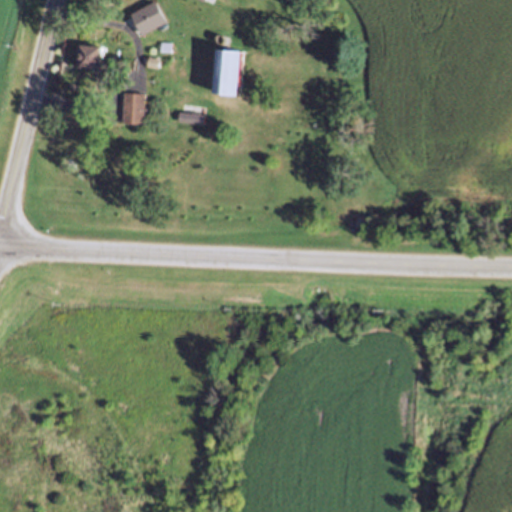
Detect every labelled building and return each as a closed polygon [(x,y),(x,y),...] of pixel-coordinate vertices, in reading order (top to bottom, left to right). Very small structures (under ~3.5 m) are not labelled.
[(132,15),(143,35),(165,23),(155,3),(132,15)] [(106,45),(105,68),(78,67),(79,44),(106,45)] [(243,48),(239,93),(215,91),(218,46),(243,48)] [(128,91),(148,93),(146,123),(127,122),(128,91)] [(181,113),(208,117),(207,124),(180,120),(181,113)]
